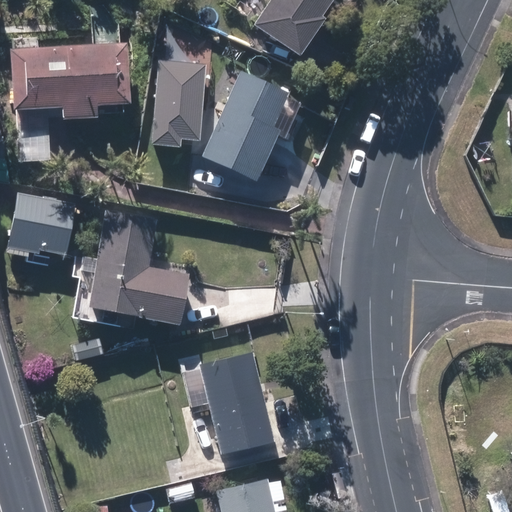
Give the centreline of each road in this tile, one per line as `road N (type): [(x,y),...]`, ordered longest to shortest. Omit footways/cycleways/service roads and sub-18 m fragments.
road 1 (residential): [(470,0),(382,201),(371,274)]
road 2 (residential): [(371,274),(380,398),(405,511)]
road 3 (residential): [(371,274),(511,282)]
